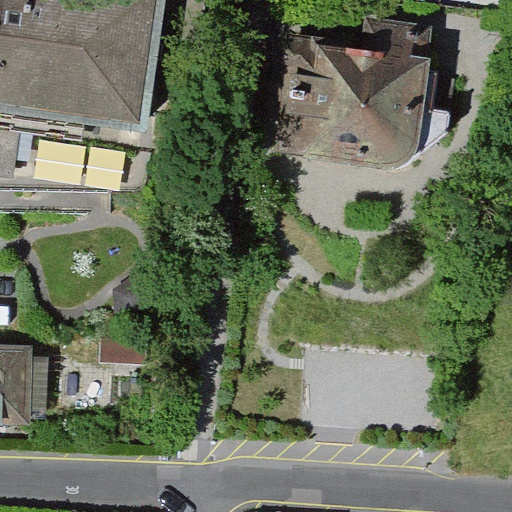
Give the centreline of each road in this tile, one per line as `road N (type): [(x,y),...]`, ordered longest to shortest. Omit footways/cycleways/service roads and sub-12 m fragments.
road 1 (residential): [(191,486),(511,497)]
road 2 (residential): [(0,481),(191,486)]
